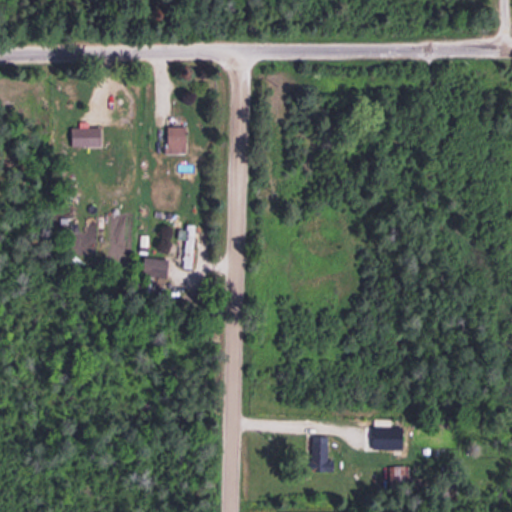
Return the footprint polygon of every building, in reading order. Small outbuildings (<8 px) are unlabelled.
[(99,146),(99,125),(85,125),(85,121),(66,121),(66,146),(99,146)] [(163,125),(163,153),(183,153),(183,125),(163,125)] [(190,267),(190,224),(180,224),(180,267),(190,267)] [(164,258),(139,255),(137,274),(162,277),(164,258)] [(399,448),(399,425),(367,425),(367,448),(399,448)] [(391,465),(391,482),(405,482),(405,465),(391,465)]
